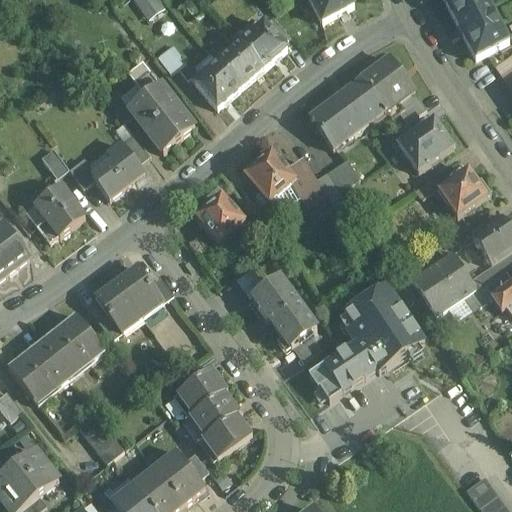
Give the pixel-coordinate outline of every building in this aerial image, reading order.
[(153,0),(133,0),(143,13),(156,4),(153,0)] [(348,0),(307,0),(322,27),(354,10),(348,0)] [(483,0),(456,0),(445,6),(475,64),(507,48),(483,0)] [(290,42),(273,22),(264,29),(271,37),(280,47),(282,50),(290,42)] [(271,37),(264,29),(241,49),(263,75),(286,55),(282,50),(280,47),(271,37)] [(174,49),(157,62),(170,78),(186,66),(174,49)] [(241,49),(218,69),(241,95),(263,75),(241,49)] [(511,61),(510,60),(494,71),(511,97),(511,61)] [(395,71),(390,63),(360,85),(362,87),(363,87),(385,117),(392,125),(399,119),(419,104),(400,78),(405,75),(399,67),(395,71)] [(194,134),(141,66),(126,77),(145,102),(129,114),(129,115),(133,120),(163,159),(194,134)] [(218,69),(195,89),(218,115),(241,95),(218,69)] [(362,87),(311,124),(333,155),(385,117),(363,87),(362,87)] [(129,114),(114,95),(104,103),(124,128),(133,120),(129,115),(129,114)] [(419,104),(399,119),(406,128),(407,128),(427,114),(419,104)] [(414,139),(398,150),(399,151),(417,178),(453,154),(452,152),(453,150),(454,149),(454,147),(449,140),(447,140),(444,141),(434,126),(414,139)] [(406,128),(387,142),(395,153),(399,151),(398,150),(414,139),(407,128),(406,128)] [(150,161),(134,141),(122,150),(137,171),(150,161)] [(137,171),(122,150),(108,160),(114,168),(93,183),(110,205),(143,179),(137,171)] [(54,155),(42,164),(57,185),(69,176),(54,155)] [(271,159),(268,156),(255,167),(257,170),(244,182),(258,198),(255,201),(255,203),(262,210),(264,211),(267,208),(269,210),(270,209),(292,191),(296,187),(288,177),(272,158),(271,159)] [(347,164),(326,179),(339,199),(360,184),(347,164)] [(316,186),(303,167),(288,177),(296,187),(292,191),(301,204),(307,214),(326,202),(316,186)] [(94,188),(79,169),(69,176),(84,195),(94,188)] [(480,185),(476,188),(468,175),(437,196),(457,224),(487,203),(486,202),(490,199),(480,185)] [(339,199),(326,179),(316,186),(326,202),(335,215),(346,209),(339,199)] [(85,223),(61,191),(36,210),(47,225),(60,242),(85,223)] [(292,191),(270,209),(275,214),(282,216),(301,204),(292,191)] [(222,202),(218,198),(205,210),(208,213),(196,224),(223,254),(236,242),(233,238),(246,228),(222,201),(222,202)] [(501,224),(472,245),(479,255),(475,258),(478,262),(482,260),(491,272),(511,257),(511,237),(511,238),(501,224)] [(60,242),(47,225),(37,233),(50,249),(60,242)] [(4,230),(0,232),(0,287),(31,264),(4,230)] [(212,260),(198,241),(188,248),(203,268),(212,260)] [(511,257),(491,272),(470,286),(477,297),(506,277),(511,273),(511,257)] [(452,259),(412,286),(437,323),(472,300),(477,297),(470,286),(452,259)] [(151,291),(137,272),(116,288),(143,325),(165,310),(151,291)] [(252,273),(236,285),(250,305),(266,293),(252,273)] [(477,297),(472,300),(480,312),(492,304),(511,289),(511,285),(506,277),(477,297)] [(174,303),(160,284),(151,291),(165,310),(174,303)] [(317,337),(279,285),(253,304),(263,317),(261,319),(267,329),(270,327),(291,355),(293,354),(309,342),(317,337)] [(116,288),(96,303),(109,321),(123,340),(143,325),(116,288)] [(511,289),(492,304),(502,317),(506,314),(511,322),(511,289)] [(423,348),(385,292),(347,318),(385,374),(423,348)] [(77,320),(42,347),(72,385),(106,358),(77,320)] [(123,340),(109,321),(98,328),(113,348),(123,340)] [(309,342),(293,354),(304,370),(321,358),(309,342)] [(42,347),(8,373),(32,404),(53,388),(58,395),(72,385),(42,347)] [(197,372),(177,387),(184,395),(203,381),(197,372)] [(184,395),(178,400),(193,421),(226,398),(226,399),(228,397),(212,375),(203,381),(184,395)] [(22,418),(7,398),(0,403),(0,413),(10,427),(22,418)] [(226,398),(193,421),(190,423),(205,444),(206,444),(238,421),(241,419),(226,399),(226,398)] [(96,420),(79,434),(86,443),(103,429),(96,420)] [(238,421),(206,444),(205,444),(202,446),(218,468),(254,442),(238,421)] [(103,429),(86,443),(93,451),(110,438),(103,429)] [(110,438),(93,451),(100,460),(117,447),(110,438)] [(117,447),(100,460),(107,469),(124,456),(117,447)] [(35,456),(12,474),(11,473),(0,481),(0,502),(7,511),(26,511),(39,502),(59,487),(35,456)] [(185,467),(176,456),(175,457),(178,462),(159,477),(155,472),(184,511),(185,511),(186,511),(205,496),(209,501),(210,500),(199,486),(185,467)] [(209,478),(195,459),(185,467),(199,486),(209,478)] [(153,474),(157,478),(138,493),(134,489),(151,511),(184,511),(155,472),(153,474)] [(485,483),(467,495),(478,511),(483,511),(498,502),(485,483)] [(136,495),(116,510),(113,506),(112,507),(115,511),(151,511),(134,489),(132,490),(136,495)] [(39,502),(26,511),(45,511),(47,511),(39,502)] [(505,511),(498,502),(483,511),(505,511)]
